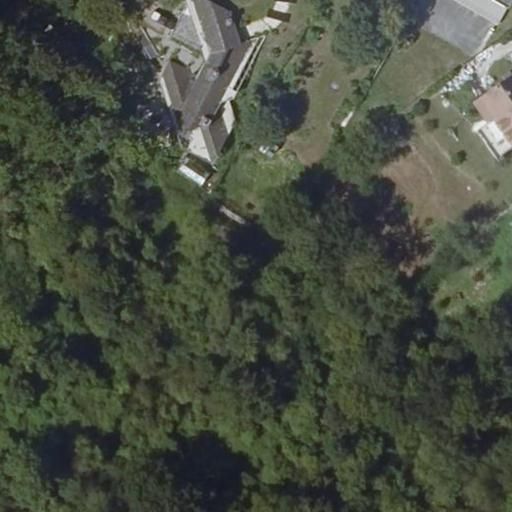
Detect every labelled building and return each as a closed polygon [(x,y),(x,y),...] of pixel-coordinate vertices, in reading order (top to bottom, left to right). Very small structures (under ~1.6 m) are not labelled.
[(214,28),(225,9),(208,0),(207,0),(203,9),(214,28)] [(248,30),(244,19),(225,9),(214,28),(197,19),(185,43),(221,61),(208,91),(203,78),(184,69),(176,85),(178,87),(195,140),(203,137),(208,154),(206,157),(225,168),(228,161),(232,163),(251,129),(245,107),(249,100),(247,91),(261,65),(255,49),(243,52),(240,41),(248,30)] [(243,52),(255,49),(248,30),(240,41),(243,52)] [(380,44),(397,54),(403,43),(386,33),(380,44)] [(171,63),(158,38),(151,42),(165,68),(171,63)] [(178,87),(176,85),(174,90),(191,141),(195,140),(178,87)] [(507,131),(511,138),(511,90),(484,109),(500,135),(507,131)]
